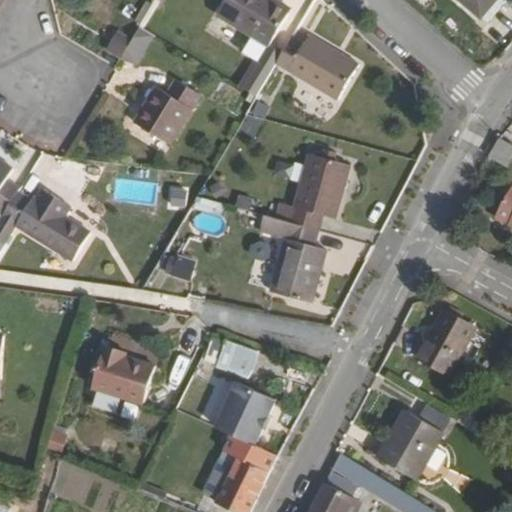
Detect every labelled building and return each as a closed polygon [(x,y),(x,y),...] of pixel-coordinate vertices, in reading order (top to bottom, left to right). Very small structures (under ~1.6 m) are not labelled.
[(227,0),(216,18),(267,48),(286,17),(260,1),(260,0),(227,0)] [(260,0),(260,1),(286,17),(289,12),(268,0),(260,0)] [(456,0),(485,24),(503,4),(498,0),(456,0)] [(140,28),(151,10),(146,7),(135,24),(140,28)] [(105,54),(120,62),(130,45),(116,36),(105,54)] [(303,49),(290,41),(281,56),(275,66),(336,102),(357,69),(308,39),(303,49)] [(240,91),(255,101),(275,66),(281,56),(267,48),(240,91)] [(155,91),(133,126),(169,147),(198,99),(174,84),(165,97),(155,91)] [(246,115),(237,137),(254,143),(262,121),(246,115)] [(511,159),(511,146),(497,140),(487,158),(506,170),(511,159)] [(290,226),(317,234),(321,219),(334,223),(349,169),(309,159),(290,226)] [(15,196),(18,192),(4,184),(11,173),(0,166),(0,214),(2,216),(15,196)] [(511,229),(511,191),(496,218),(508,224),(507,226),(511,229)] [(29,205),(15,196),(2,216),(0,220),(0,248),(13,228),(71,264),(88,237),(63,220),(69,210),(42,193),(35,203),(32,201),(29,205)] [(224,217),(227,205),(199,197),(195,209),(224,217)] [(313,249),(317,234),(290,226),(264,220),(260,234),(286,241),(271,295),(310,306),(326,253),(313,249)] [(172,257),(167,275),(191,281),(196,263),(172,257)] [(448,376),(475,329),(444,311),(417,358),(448,376)] [(247,380),(256,353),(226,342),(225,346),(210,343),(205,362),(217,366),(217,370),(247,380)] [(106,348),(93,388),(143,405),(154,369),(125,359),(126,354),(106,348)] [(214,432),(253,450),(261,434),(258,432),(264,420),(267,422),(274,407),(236,387),(214,432)] [(442,434),(406,411),(378,458),(414,480),(442,434)] [(226,511),(250,511),(274,465),(242,449),(240,452),(231,447),(221,469),(229,475),(214,506),(226,511)] [(433,511),(340,454),(332,469),(404,511),(433,511)] [(330,473),(310,511),(344,511),(351,498),(350,498),(355,488),(330,473)] [(86,511),(53,503),(50,511),(86,511)]
